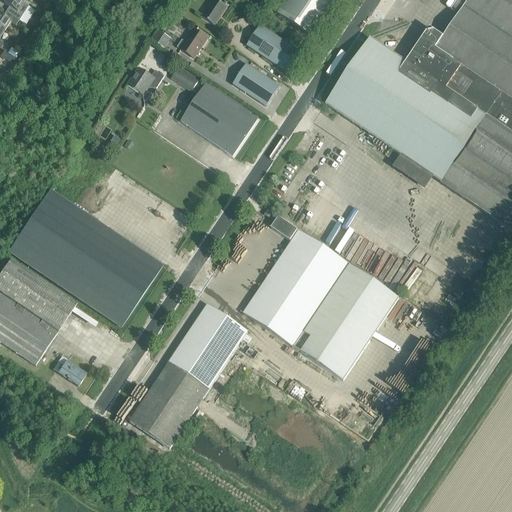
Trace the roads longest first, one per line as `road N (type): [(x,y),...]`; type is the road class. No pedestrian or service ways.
road 1 (unclassified): [(95,411),(372,0)]
road 2 (unknown): [(182,281),(339,402),(361,397),(411,317)]
road 3 (secondary): [(389,511),(511,330)]
road 4 (unknown): [(297,112),(460,223)]
